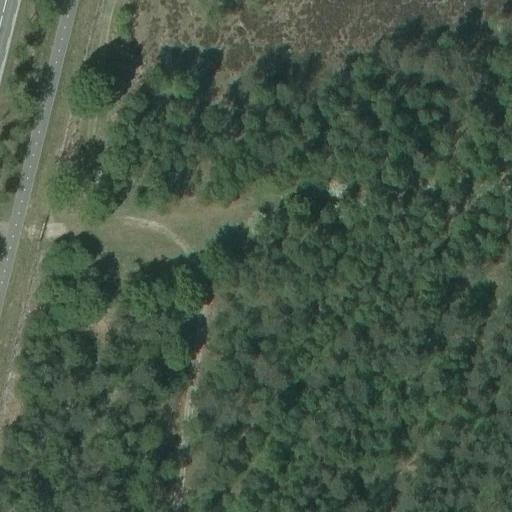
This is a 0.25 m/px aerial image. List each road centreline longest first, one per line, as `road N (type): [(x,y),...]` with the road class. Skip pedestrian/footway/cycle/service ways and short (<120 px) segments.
road 1 (track): [(118,0),(86,153),(94,191),(128,225),(326,197),(511,188)]
road 2 (track): [(156,224),(200,268),(204,292),(177,511)]
